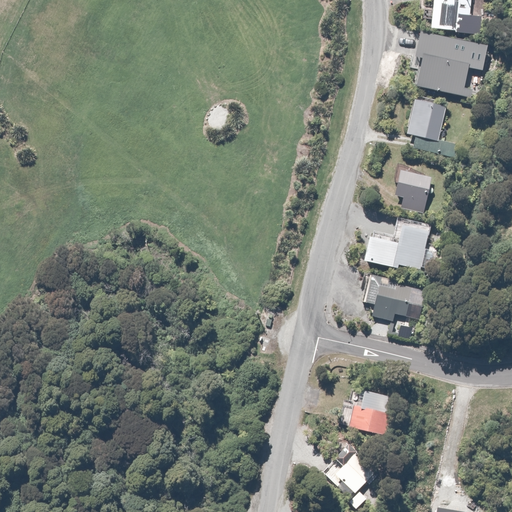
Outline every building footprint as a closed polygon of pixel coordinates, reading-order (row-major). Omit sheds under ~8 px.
[(434,0),(431,28),(470,35),(471,0),(434,0)] [(459,43),(429,36),(418,87),(449,94),(459,43)] [(464,48),(464,57),(485,56),(484,47),(464,48)] [(462,97),(467,81),(458,78),(453,95),(462,97)] [(438,140),(445,109),(416,102),(408,133),(438,140)] [(458,146),(417,137),(413,152),(455,161),(458,146)] [(424,171),(399,165),(394,183),(398,184),(395,196),(402,198),(400,206),(423,212),(432,178),(423,175),(424,171)] [(429,232),(402,227),(399,241),(369,235),(363,262),(397,269),(398,265),(420,270),(429,232)] [(396,281),(370,276),(365,304),(376,306),(374,317),(389,320),(391,312),(408,315),(413,288),(396,285),(396,281)] [(395,395),(361,388),(358,404),(353,403),(349,427),(387,434),(395,395)] [(380,476),(348,444),(327,465),(355,494),(365,483),(369,487),(380,476)] [(357,509),(367,498),(359,491),(350,502),(357,509)]
